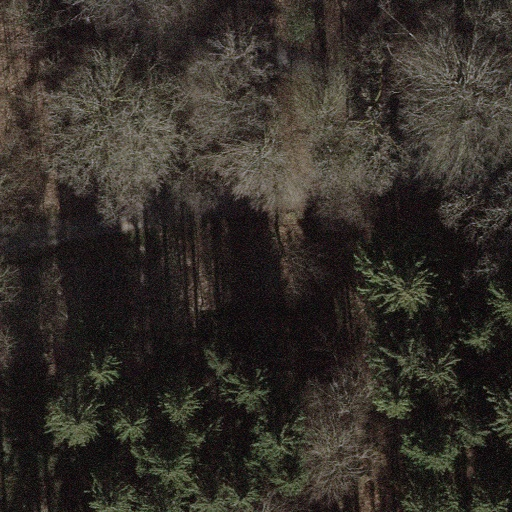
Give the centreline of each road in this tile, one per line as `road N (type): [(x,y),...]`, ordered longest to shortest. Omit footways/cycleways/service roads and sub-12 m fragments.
road 1 (track): [(0,239),(458,164)]
road 2 (track): [(110,0),(170,38),(299,65),(458,164)]
